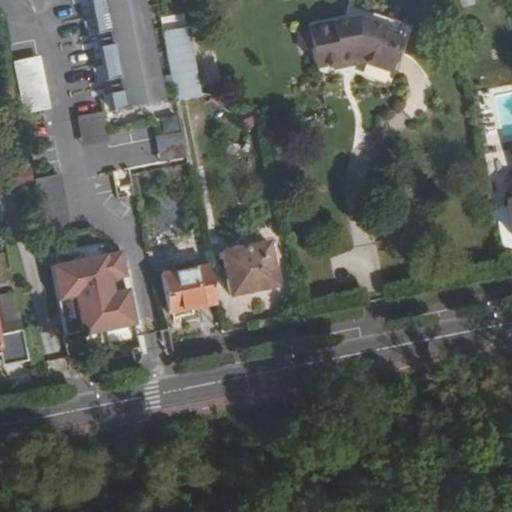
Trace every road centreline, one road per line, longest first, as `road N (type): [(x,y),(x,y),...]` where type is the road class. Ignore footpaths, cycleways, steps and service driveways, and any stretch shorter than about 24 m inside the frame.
road 1 (secondary): [(0,425),(511,322)]
road 2 (unknown): [(70,411),(0,171)]
